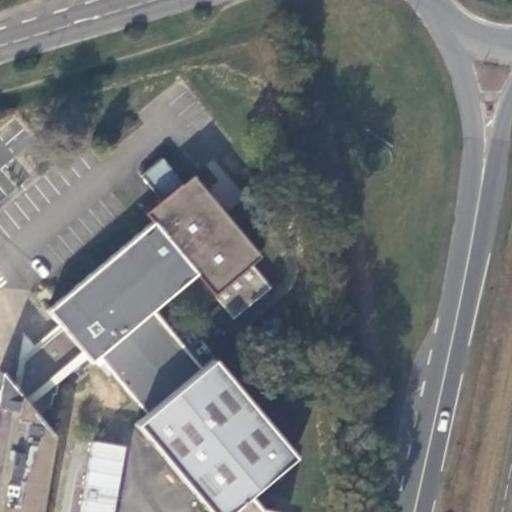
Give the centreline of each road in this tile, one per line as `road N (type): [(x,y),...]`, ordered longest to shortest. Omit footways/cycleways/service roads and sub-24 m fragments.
road 1 (secondary): [(416,511),(485,169)]
road 2 (secondary): [(0,47),(162,0)]
road 3 (secondary): [(448,24),(485,169)]
